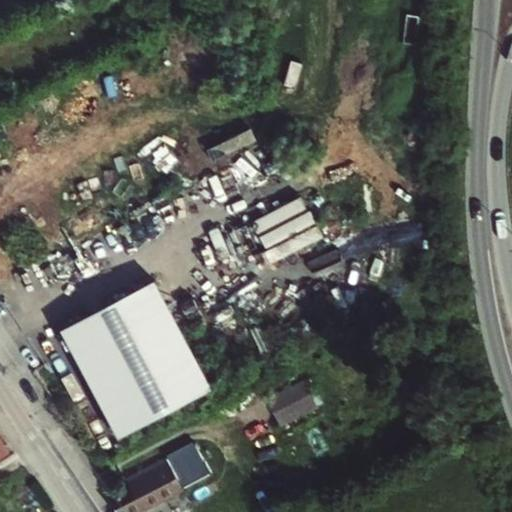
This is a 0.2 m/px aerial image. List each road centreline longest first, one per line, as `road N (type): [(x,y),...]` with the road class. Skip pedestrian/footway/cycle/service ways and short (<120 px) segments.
road 1 (tertiary): [(487,0),(477,219),(482,274),(511,390)]
road 2 (unknown): [(0,355),(211,220)]
road 3 (tertiary): [(511,279),(498,168),(500,105),(511,59)]
road 4 (tertiary): [(0,387),(83,511)]
